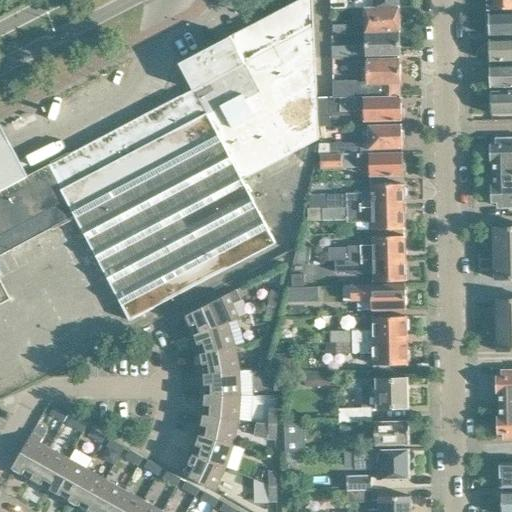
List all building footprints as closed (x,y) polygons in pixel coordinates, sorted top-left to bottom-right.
[(299,0),(179,64),(193,90),(28,176),(0,191),(0,255),(76,216),(130,320),(276,243),(242,180),(318,139),(318,126),(317,98),(312,0),(299,0)] [(352,9),(399,8),(400,8),(400,6),(399,6),(399,0),(330,0),(331,10),(352,9)] [(511,0),(486,0),(486,7),(488,8),(488,9),(511,8),(511,0)] [(400,31),(399,8),(352,9),(352,21),(365,21),(365,34),(400,33),(400,32),(401,32),(401,31),(400,31)] [(511,12),(488,13),(489,35),(511,34),(511,12)] [(334,34),(346,34),(346,25),(333,25),(334,34)] [(400,56),(400,33),(365,34),(365,47),(332,47),(332,58),(400,56)] [(511,38),(489,39),(490,61),(511,60),(511,38)] [(358,60),(358,81),(333,82),(333,98),(400,96),(400,82),(401,82),(400,59),(358,60)] [(511,64),(490,65),(490,88),(511,87),(511,64)] [(511,91),(490,92),(491,114),(511,113),(511,91)] [(401,96),(400,96),(333,98),(329,97),(330,116),(354,115),(354,111),(364,111),(364,122),(401,121),(402,118),(404,115),(404,110),(401,107),(401,96)] [(329,97),(317,98),(318,126),(330,125),(330,116),(329,97)] [(402,127),(402,124),(360,125),(360,142),(361,154),(369,153),(369,150),(402,149),(402,137),(404,137),(403,127),(402,127)] [(0,125),(0,191),(28,176),(2,125),(0,125)] [(511,139),(497,139),(497,144),(497,145),(492,145),(492,161),(494,160),(495,173),(511,172),(511,139)] [(330,143),(331,154),(361,154),(360,142),(330,143)] [(361,154),(331,154),(320,155),(321,168),(369,166),(369,177),(403,176),(403,172),(405,169),(405,164),(403,162),(402,153),(369,153),(361,154)] [(511,172),(495,173),(495,186),(493,186),(493,202),(499,201),(499,207),(511,206),(511,172)] [(327,196),(327,209),(404,208),(404,197),(405,196),(405,190),(403,188),(403,185),(372,186),(372,194),(327,196)] [(404,208),(327,209),(323,209),(323,222),(348,221),(348,223),(373,222),(373,231),(404,230),(404,208)] [(323,222),(323,209),(309,209),(309,222),(323,222)] [(511,226),(494,227),(495,253),(511,252),(511,226)] [(330,261),(335,261),(405,259),(404,237),(374,238),(374,247),(348,247),(348,248),(330,249),(330,261)] [(310,249),(297,249),(294,263),(309,262),(310,249)] [(511,252),(495,253),(496,279),(511,278),(511,252)] [(405,270),(405,259),(335,261),(335,272),(349,272),(349,273),(374,272),(374,281),(405,280),(405,276),(407,275),(407,271),(405,270)] [(406,309),(405,284),(343,285),(344,294),(344,300),(371,299),(371,309),(406,309)] [(303,286),(289,286),(290,300),(304,300),(303,286)] [(241,300),(237,290),(187,315),(192,328),(187,330),(191,337),(195,335),(228,323),(239,318),(233,304),(241,300)] [(276,308),(279,293),(271,291),(268,306),(276,308)] [(313,296),(313,306),(336,305),(335,296),(313,296)] [(511,298),(491,299),(491,308),(496,308),(496,325),(511,324),(511,298)] [(272,322),(276,308),(268,306),(264,320),(272,322)] [(368,315),(368,306),(347,306),(348,315),(368,315)] [(406,319),(406,316),(373,317),(373,330),(330,331),(330,342),(336,342),(407,341),(406,331),(409,329),(409,320),(406,319)] [(236,346),(228,323),(195,335),(199,347),(194,349),(196,356),(201,355),(236,346)] [(511,324),(496,325),(497,351),(511,350),(511,324)] [(407,350),(407,341),(336,342),(336,353),(374,353),(374,366),(407,365),(407,362),(409,361),(410,352),(407,350)] [(240,371),(236,346),(201,355),(203,367),(198,368),(199,376),(205,375),(240,371)] [(258,366),(266,368),(269,353),(261,351),(258,366)] [(500,392),(500,405),(511,404),(511,370),(503,371),(503,377),(498,377),(498,392),(500,392)] [(241,396),(240,371),(205,375),(205,387),(200,387),(200,395),(205,395),(241,396)] [(329,373),(304,374),(305,385),(329,384),(329,373)] [(274,375),(274,390),(282,390),(282,375),(274,375)] [(361,379),(362,408),(340,408),(340,422),(353,422),(365,422),(372,421),(371,409),(408,408),(408,378),(361,379)] [(239,420),(241,396),(205,395),(205,407),(199,407),(199,415),(204,416),(239,420)] [(511,404),(500,405),(500,418),(499,418),(499,433),(504,433),(505,439),(511,438),(511,404)] [(64,422),(68,415),(55,407),(51,414),(64,422)] [(269,409),(268,424),(276,425),(277,410),(269,409)] [(234,444),(239,420),(204,416),(201,427),(196,426),(194,434),(199,436),(234,444)] [(83,432),(87,425),(74,418),(70,425),(83,432)] [(409,445),(409,420),(372,421),(365,422),(366,432),(375,431),(375,446),(409,445)] [(353,432),(353,422),(340,422),(340,432),(353,432)] [(306,451),(305,423),(285,423),(286,451),(306,451)] [(276,440),(276,425),(268,424),(268,439),(276,440)] [(102,443),(106,436),(92,429),(88,436),(102,443)] [(33,479),(50,448),(40,443),(43,438),(33,432),(13,468),(26,475),(23,480),(30,484),(33,479)] [(226,468),(234,444),(199,436),(196,447),(191,445),(188,453),(193,455),(226,468)] [(120,454),(125,447),(111,439),(107,446),(120,454)] [(52,490),(69,459),(50,448),(33,479),(45,486),(42,490),(49,494),(52,490)] [(378,479),(410,479),(410,476),(409,451),(410,451),(410,448),(355,450),(356,470),(378,469),(378,479)] [(139,464),(143,457),(130,450),(126,457),(139,464)] [(215,491),(226,468),(193,455),(188,466),(183,464),(179,471),(215,491)] [(70,500),(87,469),(69,459),(52,490),(63,496),(61,501),(68,505),(70,500)] [(158,475),(162,468),(149,460),(145,467),(158,475)] [(501,476),(501,487),(501,488),(511,487),(511,463),(500,463),(500,475),(501,476)] [(80,511),(88,511),(89,511),(106,480),(87,469),(70,500),(82,507),(80,511)] [(177,485),(181,478),(168,471),(164,478),(177,485)] [(268,472),(268,487),(277,487),(276,471),(268,472)] [(347,476),(347,491),(372,490),(371,475),(347,476)] [(112,511),(125,490),(106,480),(89,511),(91,511),(112,511)] [(196,496),(200,489),(187,482),(183,489),(196,496)] [(249,498),(243,482),(224,488),(230,505),(249,498)] [(277,502),(277,487),(268,487),(269,502),(277,502)] [(137,511),(144,501),(125,490),(112,511),(137,511)] [(372,501),(372,490),(347,491),(348,502),(372,501)] [(511,511),(511,491),(501,492),(501,511),(511,511)] [(215,507),(219,500),(206,492),(202,499),(215,507)] [(411,511),(411,496),(380,497),(380,510),(367,510),(367,511),(411,511)] [(162,511),(163,511),(144,501),(137,511),(162,511)] [(224,511),(236,511),(238,510),(224,503),(220,510),(224,511)]
